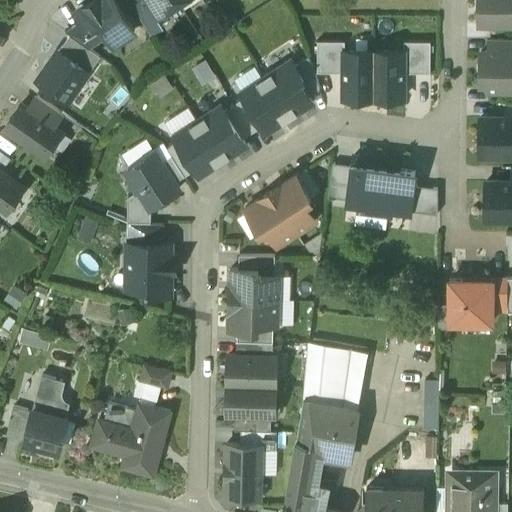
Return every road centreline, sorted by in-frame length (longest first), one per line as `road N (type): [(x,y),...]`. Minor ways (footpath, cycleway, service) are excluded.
road 1 (residential): [(196,511),(212,198),(334,128),(430,133),(448,124)]
road 2 (residential): [(144,511),(0,477)]
road 3 (residential): [(448,124),(455,0)]
